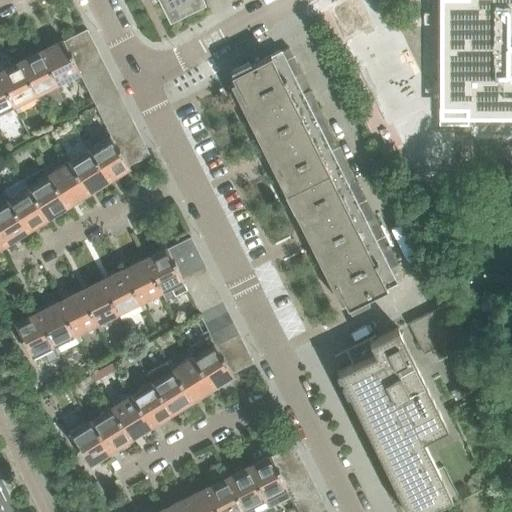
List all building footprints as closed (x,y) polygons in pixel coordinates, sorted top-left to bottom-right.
[(198,0),(161,0),(169,15),(198,0)] [(511,0),(442,0),(442,120),(511,120),(511,0)] [(96,49),(86,30),(64,40),(74,61),(96,49)] [(79,72),(74,61),(64,40),(63,41),(63,40),(40,51),(56,84),(60,92),(64,90),(60,82),(79,72)] [(346,163),(301,72),(300,73),(288,48),(281,51),(281,50),(230,75),(289,192),(346,163)] [(79,72),(102,60),(96,49),(74,61),(79,72)] [(56,84),(40,51),(19,62),(35,95),(39,103),(42,101),(39,93),(56,84)] [(84,82),(107,70),(102,60),(79,72),(84,82)] [(35,95),(19,62),(0,71),(0,77),(13,105),(17,114),(21,112),(17,104),(35,95)] [(116,89),(107,70),(84,82),(93,101),(116,89)] [(0,112),(13,105),(0,77),(0,112)] [(129,114),(127,110),(119,96),(96,107),(105,126),(129,114)] [(111,137),(134,125),(129,114),(105,126),(110,136),(111,137)] [(117,148),(140,136),(134,125),(111,137),(117,148)] [(129,167),(128,165),(117,148),(111,137),(110,136),(92,147),(86,139),(83,141),(88,149),(108,180),(129,167)] [(149,155),(140,136),(117,148),(128,165),(149,155)] [(108,180),(88,149),(71,159),(66,151),(63,153),(68,162),(87,193),(108,180)] [(87,193),(68,162),(51,172),(46,164),(42,166),(47,174),(67,205),(87,193)] [(398,264),(356,181),(355,181),(346,163),(289,192),(346,308),(397,283),(389,268),(398,264)] [(42,166),(22,179),(27,187),(46,218),(67,205),(47,174),(42,166)] [(46,218),(27,187),(10,198),(5,189),(1,192),(6,200),(26,231),(46,218)] [(26,231),(6,200),(0,203),(0,233),(6,243),(26,231)] [(177,267),(200,256),(195,246),(190,237),(179,243),(178,243),(167,249),(177,267)] [(166,247),(144,259),(159,291),(164,300),(187,289),(182,279),(177,267),(167,249),(166,247)] [(182,279),(205,267),(200,256),(177,267),(182,279)] [(159,291),(144,259),(123,269),(138,302),(142,310),(146,308),(142,300),(159,291)] [(187,290),(211,278),(205,267),(182,279),(187,289),(187,290)] [(138,302),(123,269),(101,280),(117,313),(121,321),(125,319),(121,311),(138,302)] [(220,297),(211,278),(187,290),(197,308),(220,297)] [(117,313),(101,280),(80,291),(96,323),(100,331),(103,329),(99,321),(117,313)] [(96,323),(80,291),(58,301),(73,334),(77,342),(81,340),(77,332),(96,323)] [(73,334),(58,301),(36,312),(58,356),(60,351),(56,343),(73,334)] [(232,322),(223,303),(200,315),(209,334),(232,322)] [(423,353),(463,334),(447,303),(408,323),(423,353)] [(58,356),(36,312),(14,323),(21,337),(19,337),(23,343),(24,343),(30,356),(43,349),(48,361),(49,362),(57,359),(58,356)] [(214,344),(238,333),(232,322),(209,334),(213,343),(214,344)] [(446,427),(397,327),(353,349),(358,360),(336,371),(405,511),(418,511),(449,497),(421,439),(446,427)] [(221,355),(243,344),(238,333),(214,344),(221,355)] [(221,355),(214,344),(213,343),(196,355),(191,347),(187,349),(192,357),(212,387),(233,374),(232,373),(221,355)] [(253,362),(243,344),(221,355),(232,373),(253,362)] [(212,387),(192,357),(175,367),(170,360),(166,362),(171,370),(191,400),(212,387)] [(191,400),(171,370),(156,379),(151,372),(147,374),(151,382),(171,413),(191,400)] [(171,413),(151,382),(135,392),(130,385),(126,387),(131,395),(150,425),(171,413)] [(150,425),(131,395),(114,405),(110,397),(106,400),(110,407),(130,438),(150,425)] [(130,438),(110,407),(93,418),(88,410),(85,412),(109,451),(130,438)] [(109,451),(85,412),(82,414),(86,422),(69,433),(77,446),(76,447),(79,452),(80,452),(88,464),(109,451)] [(294,445),(271,456),(280,475),(303,463),(294,445)] [(269,455),(248,466),(263,499),(267,507),(271,505),(267,497),(286,488),(285,485),(280,475),(271,456),(270,455),(269,455)] [(303,463),(280,475),(285,485),(308,474),(303,463)] [(227,477),(226,477),(243,511),(247,511),(245,508),(263,499),(248,466),(227,477)] [(308,474),(285,485),(286,488),(291,496),(314,485),(308,474)] [(243,511),(226,477),(204,488),(216,511),(243,511)] [(97,482),(88,487),(95,498),(103,493),(97,482)] [(314,485),(291,496),(298,511),(307,511),(323,504),(314,485)] [(216,511),(204,488),(183,499),(189,511),(216,511)] [(189,511),(183,499),(161,509),(162,511),(189,511)]
